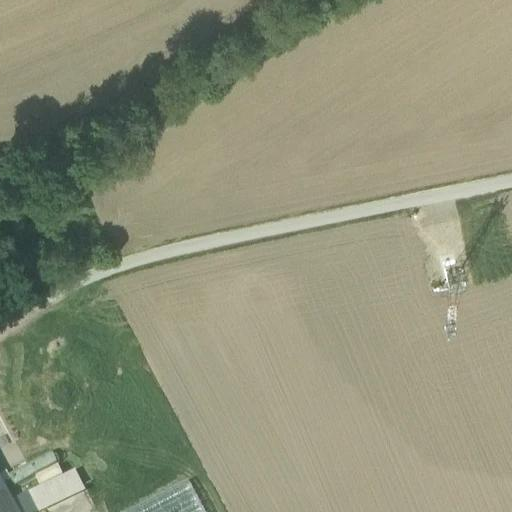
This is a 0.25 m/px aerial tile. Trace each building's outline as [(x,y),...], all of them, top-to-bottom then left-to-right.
[(30,499),(36,511),(43,511),(82,490),(75,477),(30,499)] [(0,511),(16,511),(14,507),(0,482),(0,511)] [(202,511),(188,486),(139,511),(202,511)] [(82,490),(43,511),(53,511),(86,497),(82,490)] [(36,511),(30,499),(14,507),(16,511),(36,511)]
